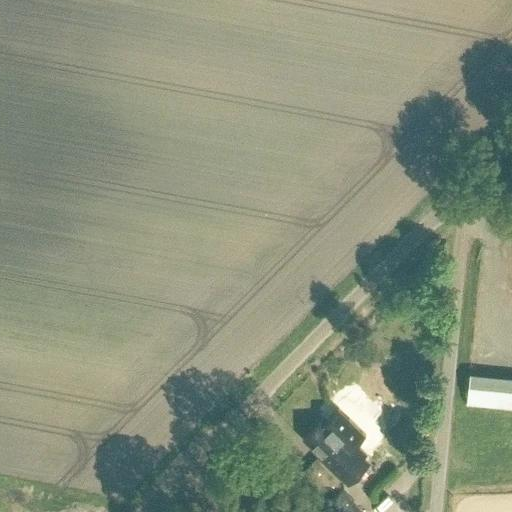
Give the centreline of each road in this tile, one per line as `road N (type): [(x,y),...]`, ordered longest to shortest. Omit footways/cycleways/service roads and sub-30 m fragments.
road 1 (unclassified): [(144,511),(463,186)]
road 2 (unclassified): [(463,186),(436,511)]
